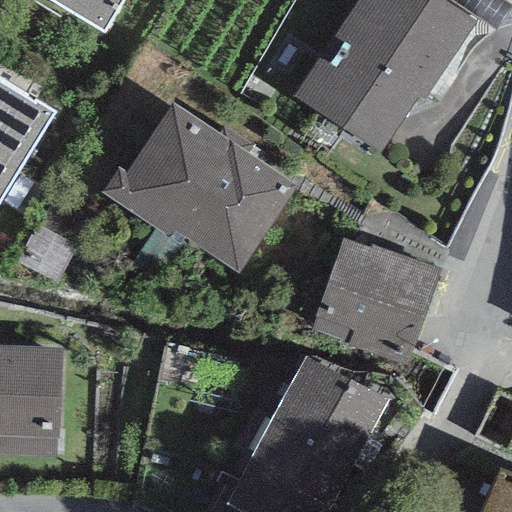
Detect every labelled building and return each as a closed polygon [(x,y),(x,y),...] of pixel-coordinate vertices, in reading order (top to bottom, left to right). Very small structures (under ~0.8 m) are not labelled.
[(40,0),(53,7),(57,0),(63,0),(101,22),(114,0),(40,0)] [(476,17),(451,0),(351,0),(292,84),(380,145),(418,89),(423,93),(476,17)] [(0,195),(58,102),(0,66),(0,195)] [(297,172),(170,91),(111,183),(238,264),(297,172)] [(438,262),(342,230),(311,322),(407,354),(438,262)] [(67,339),(0,337),(0,452),(63,454),(67,339)] [(320,511),(388,387),(306,343),(231,480),(225,490),(262,511),(320,511)] [(511,511),(511,461),(499,455),(474,511),(511,511)] [(262,511),(225,490),(231,480),(225,477),(204,511),(262,511)]
